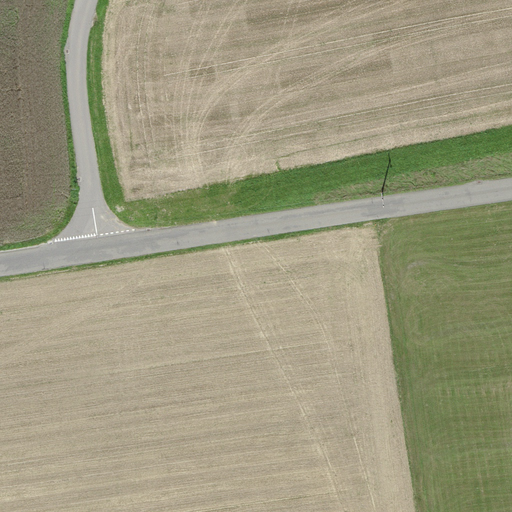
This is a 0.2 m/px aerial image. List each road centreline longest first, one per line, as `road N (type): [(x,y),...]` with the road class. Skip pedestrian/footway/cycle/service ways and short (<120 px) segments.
road 1 (unclassified): [(511,190),(97,250)]
road 2 (unclassified): [(92,0),(80,89),(97,250)]
